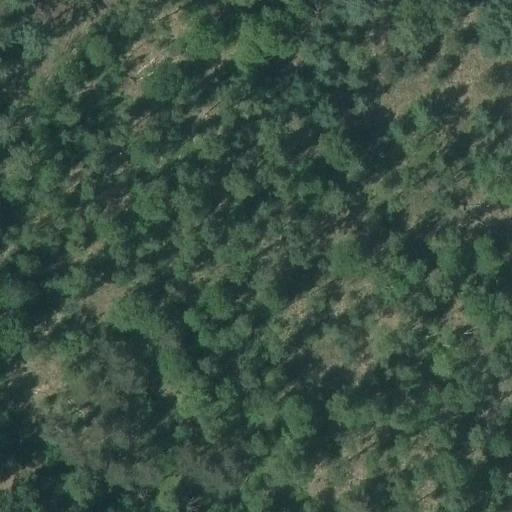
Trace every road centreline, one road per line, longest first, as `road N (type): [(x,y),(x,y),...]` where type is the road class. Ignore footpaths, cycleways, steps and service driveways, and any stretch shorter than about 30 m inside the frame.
road 1 (track): [(0,455),(223,511)]
road 2 (track): [(97,0),(0,203)]
